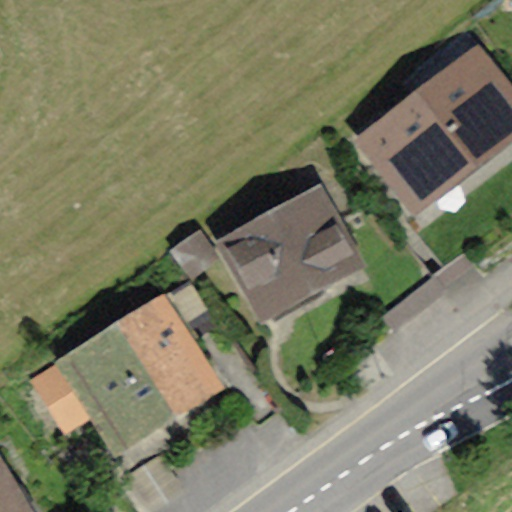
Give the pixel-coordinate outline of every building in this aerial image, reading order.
[(511,120),(472,68),(377,142),(418,195),(511,122),(511,120)] [(266,307),(347,262),(316,207),(235,252),(266,307)] [(167,315),(57,401),(98,453),(208,367),(167,315)] [(148,508),(175,491),(155,459),(128,476),(148,508)] [(0,511),(14,511),(0,487),(0,511)]
